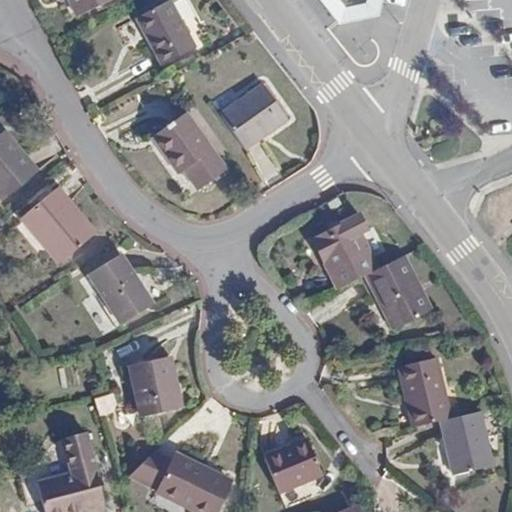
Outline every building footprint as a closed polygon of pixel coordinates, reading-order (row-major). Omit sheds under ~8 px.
[(69,0),(77,17),(113,0),(69,0)] [(172,0),(170,0),(136,19),(162,66),(197,47),(172,0)] [(312,0),(336,27),(377,21),(378,15),(382,0),(359,0),(358,4),(351,5),(343,6),(337,0),(312,0)] [(264,83),(221,114),(247,150),(290,118),(264,83)] [(192,163),(208,184),(229,169),(188,113),(153,138),(178,173),(183,170),(192,163)] [(40,171),(6,131),(0,136),(0,199),(3,203),(40,171)] [(198,191),(208,184),(192,163),(183,170),(198,191)] [(98,233),(59,188),(21,221),(58,266),(98,233)] [(311,241),(337,292),(366,277),(380,270),(356,218),(311,241)] [(123,255),(88,277),(120,328),(155,306),(123,255)] [(434,312),(406,257),(380,270),(366,277),(393,333),(434,312)] [(168,359),(130,367),(141,419),(184,410),(180,388),(174,389),(168,359)] [(440,424),(453,420),(439,360),(399,370),(413,430),(440,424)] [(495,467),(482,414),(453,420),(440,424),(453,477),(495,467)] [(83,511),(83,509),(107,502),(88,433),(66,439),(73,472),(38,482),(46,511),(83,511)] [(308,440),(264,457),(279,495),(323,478),(308,440)] [(216,511),(232,482),(177,455),(158,496),(192,511),(216,511)] [(110,511),(107,502),(83,509),(83,511),(110,511)]
